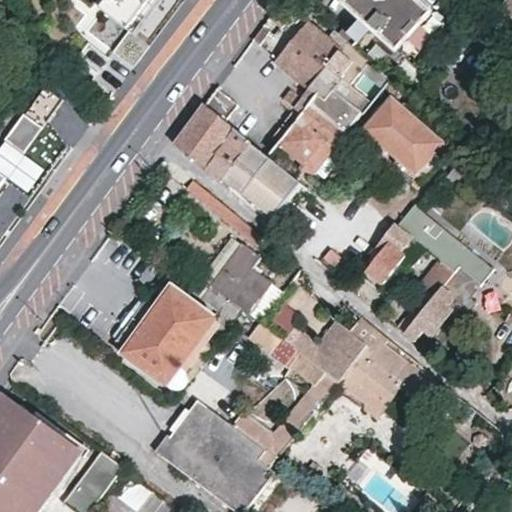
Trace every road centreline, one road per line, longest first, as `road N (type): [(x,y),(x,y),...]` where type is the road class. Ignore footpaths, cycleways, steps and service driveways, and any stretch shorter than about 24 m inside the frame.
road 1 (residential): [(511,430),(142,127)]
road 2 (secondary): [(142,127),(0,318)]
road 3 (secondary): [(241,0),(142,127)]
